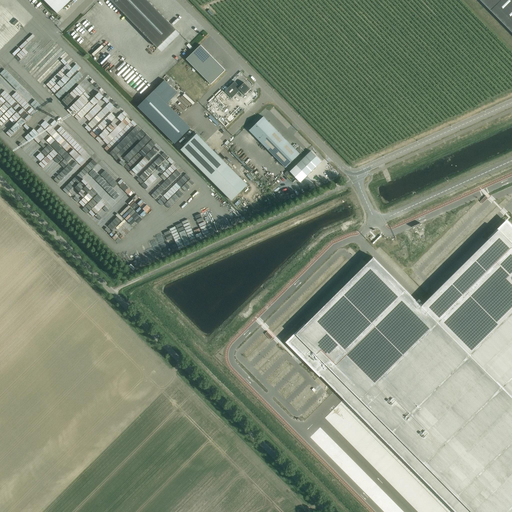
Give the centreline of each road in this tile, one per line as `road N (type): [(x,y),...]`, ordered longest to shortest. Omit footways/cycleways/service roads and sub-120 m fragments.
road 1 (unknown): [(0,130),(112,240),(127,240),(196,195),(188,170),(59,30)]
road 2 (unclassified): [(330,511),(0,180)]
road 3 (unknown): [(167,216),(3,54)]
road 4 (unclassified): [(359,171),(511,102)]
road 5 (unclassified): [(511,160),(375,219)]
road 6 (unclassified): [(181,0),(270,92)]
road 7 (unclassified): [(270,92),(345,168),(359,171)]
